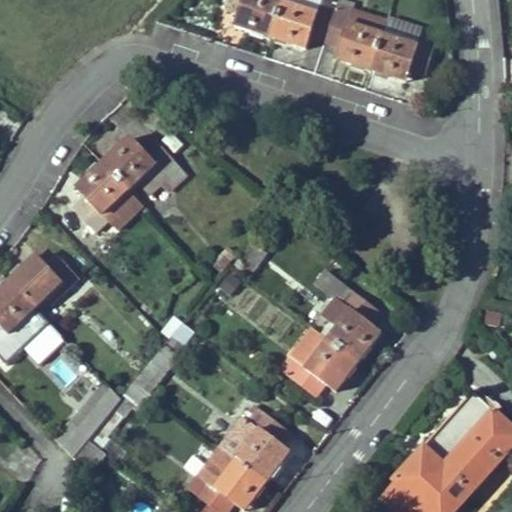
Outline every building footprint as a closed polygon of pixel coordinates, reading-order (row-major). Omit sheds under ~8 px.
[(239,29),(272,40),(284,6),(285,0),(230,0),(227,11),(242,17),(239,29)] [(321,0),(285,0),(284,6),(316,17),(319,9),(321,0)] [(336,13),(326,44),(342,49),(341,52),(351,55),(349,65),(373,73),(383,38),(349,28),(353,15),(356,8),(339,3),(336,13)] [(284,6),(272,40),(307,52),(311,38),(326,44),(336,13),(319,9),(316,17),(284,6)] [(424,24),(391,13),(388,27),(383,38),(417,49),(420,41),(424,24)] [(388,27),(353,15),(349,28),(383,38),(388,27)] [(417,49),(383,38),(373,73),(372,73),(396,80),(399,71),(410,74),(411,71),(426,76),(435,46),(420,41),(417,49)] [(351,55),(341,52),(338,61),(349,65),(351,55)] [(399,71),(396,80),(407,84),(410,74),(399,71)] [(152,195),(179,169),(151,140),(141,149),(139,147),(130,155),(123,149),(105,165),(130,192),(139,183),(152,195)] [(130,155),(139,147),(133,140),(123,149),(130,155)] [(130,192),(105,165),(78,191),(88,201),(77,212),(98,233),(109,223),(103,217),(130,192)] [(144,207),(130,192),(103,217),(109,223),(118,232),(144,207)] [(255,245),(238,266),(251,276),(268,254),(255,245)] [(79,279),(59,257),(46,268),(38,259),(11,284),(35,309),(48,298),(61,285),(67,291),(79,279)] [(358,364),(381,334),(371,326),(380,313),(328,273),(319,285),(338,300),(326,316),(333,322),(341,328),(331,342),(358,364)] [(17,328),(35,309),(11,284),(0,294),(0,348),(9,358),(20,348),(9,335),(17,328)] [(54,303),(67,291),(61,285),(48,298),(54,303)] [(35,309),(17,328),(28,340),(31,342),(50,324),(35,309)] [(331,342),(341,328),(333,322),(323,336),(331,342)] [(177,354),(194,331),(184,323),(168,342),(165,346),(177,354)] [(17,328),(9,335),(20,348),(28,340),(17,328)] [(323,336),(315,330),(292,358),(307,370),(331,342),(323,336)] [(336,393),(358,364),(331,342),(307,370),(292,358),(282,370),(316,396),(325,385),(336,393)] [(150,393),(177,358),(177,356),(177,354),(165,346),(137,383),(150,393)] [(139,412),(152,395),(150,393),(137,383),(122,400),(115,409),(121,414),(125,417),(133,408),(139,412)] [(90,441),(115,409),(122,400),(106,384),(76,421),(57,440),(74,459),(90,441)] [(489,409),(471,394),(397,477),(394,475),(379,491),(385,497),(381,502),(391,511),(452,511),(511,446),(511,430),(494,415),(500,409),(494,404),(489,409)] [(289,454),(279,446),(289,432),(256,406),(245,420),(260,432),(238,461),(267,483),(289,454)] [(96,446),(121,414),(115,409),(90,441),(96,446)] [(238,461),(260,432),(245,420),(223,449),(238,461)] [(90,474),(106,454),(90,441),(74,459),(90,474)] [(243,511),(244,511),(267,483),(238,461),(216,490),(200,477),(190,490),(218,511),(228,511),(234,504),(243,511)]
